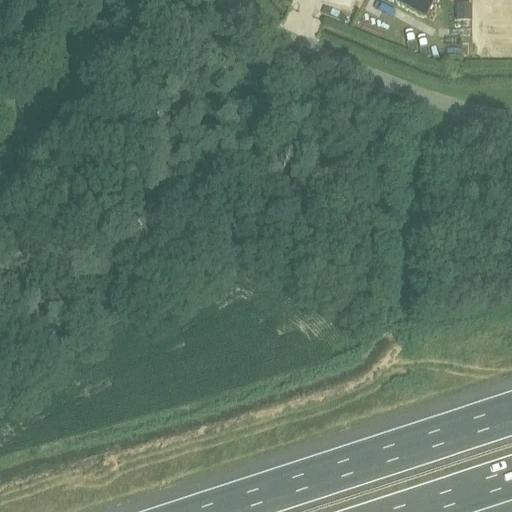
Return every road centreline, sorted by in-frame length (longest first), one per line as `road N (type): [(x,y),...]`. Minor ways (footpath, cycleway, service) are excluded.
road 1 (motorway): [(511,414),(212,511)]
road 2 (unclassified): [(261,33),(390,87),(511,124)]
road 3 (track): [(349,318),(390,87)]
